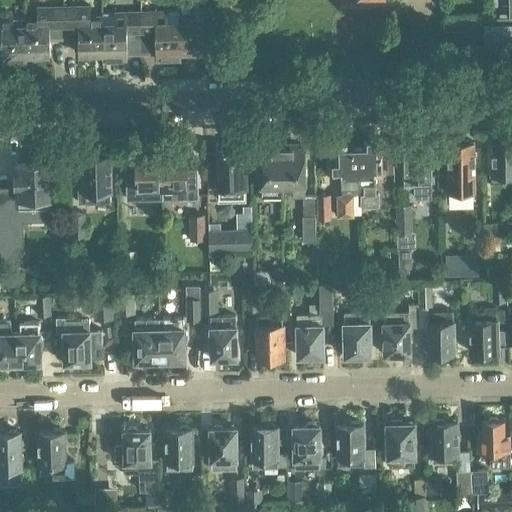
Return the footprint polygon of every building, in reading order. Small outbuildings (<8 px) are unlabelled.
[(180,23),(182,52),(206,52),(206,48),(221,47),(219,1),(218,1),(218,4),(192,4),(193,15),(179,16),(180,23)] [(80,56),(104,55),(103,25),(103,18),(91,18),(91,7),(64,8),(65,41),(80,41),(80,56)] [(65,41),(64,8),(50,8),(37,8),(38,19),(25,20),(26,27),(28,57),(51,56),(51,41),(65,41)] [(182,59),(182,52),(180,23),(179,16),(179,13),(168,13),(168,12),(155,12),(141,13),(142,35),(156,35),(157,60),(181,59),(182,59)] [(103,18),(103,25),(104,55),(104,62),(128,61),(127,36),(142,35),(141,13),(114,13),(114,15),(103,15),(103,18)] [(28,63),(28,57),(26,27),(25,20),(14,20),(14,16),(0,16),(0,55),(2,55),(3,64),(28,63)] [(511,49),(511,25),(485,26),(486,50),(511,49)] [(457,31),(445,31),(445,55),(457,55),(457,31)] [(504,143),(493,143),(493,163),(491,164),(491,176),(492,176),(492,185),(503,185),(503,176),(511,175),(511,139),(507,140),(504,143)] [(419,145),(407,145),(408,165),(403,165),(404,179),(404,187),(433,187),(433,180),(432,170),(432,145),(429,145),(427,141),(422,142),(419,145)] [(476,196),(475,176),(475,143),(471,143),(469,141),(463,141),(461,144),(449,144),(449,164),(447,164),(447,176),(448,177),(448,196),(476,196)] [(361,196),(361,143),(335,144),(336,159),(334,159),(334,163),(332,166),(332,171),(335,174),(335,178),(342,177),(342,195),(337,195),(338,217),(355,217),(354,196),(361,196)] [(361,143),(361,196),(376,195),(376,186),(377,186),(376,177),(382,177),(381,143),(363,143),(361,143)] [(283,197),(283,188),(283,146),(268,146),(268,150),(260,150),(261,188),(262,197),(283,197)] [(298,146),(283,146),(283,188),(293,188),(293,197),(305,197),(305,150),(298,150),(298,146)] [(220,154),(218,154),(218,174),(215,177),(215,183),(218,186),(219,189),(219,199),(245,199),(245,189),(248,188),(247,174),(244,174),(244,161),(244,154),(232,154),(230,151),(223,151),(220,154)] [(96,158),(84,158),(84,172),(79,172),(79,194),(85,193),(85,198),(86,204),(94,204),(112,203),(111,157),(107,157),(105,154),(98,154),(96,158)] [(153,189),(163,189),(163,156),(138,156),(139,194),(153,193),(153,189)] [(187,156),(163,156),(163,189),(164,202),(198,201),(197,170),(187,171),(187,156)] [(21,165),(17,165),(17,173),(16,173),(17,187),(18,187),(18,198),(19,209),(50,209),(51,197),(50,164),(47,164),(44,161),(40,161),(37,161),(34,164),(21,164),(21,165)] [(317,195),(317,212),(317,219),(331,219),(331,212),(331,195),(317,195)] [(397,235),(398,235),(400,271),(401,271),(401,282),(412,282),(410,251),(417,251),(416,234),(413,234),(412,206),(396,207),(397,235)] [(86,215),(72,215),(73,237),(87,236),(86,215)] [(204,217),(190,217),(191,241),(204,241),(204,217)] [(316,219),(304,219),(304,244),(317,244),(316,219)] [(253,228),(209,230),(210,252),(254,251),(253,228)] [(479,254),(446,255),(446,277),(480,276),(479,254)] [(124,287),(137,287),(136,263),(124,263),(124,287)] [(383,280),(394,279),(394,263),(383,263),(383,280)] [(270,269),(270,271),(271,285),(283,284),(282,268),(270,269)] [(493,301),(505,301),(505,280),(493,280),(493,301)] [(418,282),(418,288),(418,309),(432,309),(431,287),(431,282),(418,282)] [(321,307),(333,307),(333,287),(320,287),(321,307)] [(246,314),(261,314),(260,289),(246,290),(246,314)] [(202,294),(202,309),(202,314),(216,314),(216,301),(216,294),(202,294)] [(51,316),(50,295),(38,296),(38,317),(51,316)] [(114,322),(113,295),(93,296),(94,323),(114,322)] [(117,297),(118,317),(136,316),(135,296),(117,297)] [(201,321),(201,299),(186,299),(186,321),(201,321)] [(496,352),(498,352),(497,320),(496,320),(496,309),(470,310),(470,319),(471,352),(485,352),(488,354),(493,354),(496,352)] [(408,353),(411,353),(410,321),(409,321),(408,311),(383,312),(384,322),(383,322),(384,354),(396,354),(396,357),(408,356),(408,353)] [(359,355),(371,355),(370,322),(370,321),(369,312),(344,313),(345,323),(344,323),(344,327),(342,329),(342,335),(345,337),(345,356),(348,356),(350,358),(357,358),(359,355)] [(443,353),(455,353),(454,322),(454,312),(441,312),(441,322),(429,322),(429,353),(433,353),(435,356),(441,356),(443,353)] [(282,314),(257,315),(258,325),(257,326),(257,329),(255,331),(255,338),(258,340),(258,358),(261,358),(263,360),(270,360),(272,358),(284,357),(283,325),(282,325),(282,314)] [(321,357),(324,356),(323,325),(323,324),(322,314),(297,315),(297,325),(298,357),(309,357),(310,359),(321,359),(321,357)] [(235,358),(238,358),(236,327),(236,317),(209,318),(210,327),(209,328),(211,359),(223,359),(223,361),(235,361),(235,358)] [(163,329),(159,329),(160,360),(171,360),(173,363),(180,362),(181,360),(185,359),(183,318),(163,319),(163,329)] [(160,360),(159,329),(155,329),(155,319),(135,320),(135,330),(136,361),(139,361),(141,363),(147,363),(149,360),(160,360)] [(88,363),(91,363),(90,345),(93,343),(93,336),(90,334),(89,320),(64,321),(64,331),(65,363),(78,363),(80,365),(86,365),(88,363)] [(21,333),(17,334),(17,365),(28,365),(30,367),(37,367),(39,364),(42,364),(42,348),(44,346),(44,339),(41,337),(41,333),(40,323),(21,324),(21,333)] [(7,365),(17,365),(17,334),(12,334),(11,324),(0,324),(0,368),(4,368),(7,365)] [(491,466),(511,466),(510,436),(505,436),(504,421),(499,421),(496,418),(491,418),(488,421),(482,421),(483,436),(477,437),(478,452),(491,451),(491,466)] [(458,451),(458,448),(457,422),(445,423),(443,420),(436,420),(433,423),(431,423),(432,454),(432,464),(457,463),(457,454),(458,454),(458,451)] [(389,467),(414,466),(414,456),(414,455),(413,424),(402,424),(401,421),(391,421),(391,424),(388,425),(388,441),(385,442),(385,453),(389,453),(389,467)] [(339,466),(364,466),(364,456),(363,425),(361,425),(358,422),(352,422),(350,425),(338,425),(338,457),(339,457),(339,466)] [(296,470),(321,469),(321,455),(324,453),(324,446),(321,444),(321,426),(318,426),(316,423),(309,423),(307,426),(295,427),(296,459),(296,470)] [(253,469),(278,468),(278,459),(279,458),(278,427),(276,427),(274,424),(267,424),(265,427),(252,428),(253,459),(253,469)] [(168,471),(193,470),(193,460),(192,429),(190,429),(188,426),(181,426),(179,429),(167,430),(167,461),(168,461),(168,471)] [(212,471),(237,470),(237,460),(238,460),(236,429),(223,429),(221,426),(215,427),(212,429),(210,429),(211,460),(212,460),(212,471)] [(126,472),(140,472),(140,486),(158,485),(157,459),(151,459),(151,430),(138,430),(136,428),(130,428),(127,431),(124,431),(125,447),(116,447),(116,459),(125,459),(125,462),(126,472)] [(75,464),(66,464),(66,432),(63,433),(61,430),(54,430),(52,433),(40,433),(40,464),(41,465),(41,474),(53,474),(53,481),(72,480),(75,480),(75,464)] [(0,485),(23,485),(23,463),(25,459),(23,455),(22,434),(19,433),(17,431),(11,431),(9,434),(0,434),(0,485)] [(487,472),(470,473),(471,494),(478,494),(488,493),(487,472)] [(458,495),(471,494),(470,473),(458,473),(458,495)] [(161,505),(174,505),(173,481),(161,481),(161,505)] [(302,501),(302,481),(289,481),(289,502),(302,501)] [(415,499),(426,499),(426,482),(415,482),(415,499)] [(246,503),(263,503),(263,491),(246,491),(246,503)] [(33,492),(34,507),(48,507),(48,492),(33,492)] [(511,492),(488,493),(478,494),(479,508),(511,506),(511,492)] [(77,495),(77,511),(95,511),(95,495),(77,495)] [(425,511),(426,499),(415,499),(409,499),(408,511),(425,511)]
